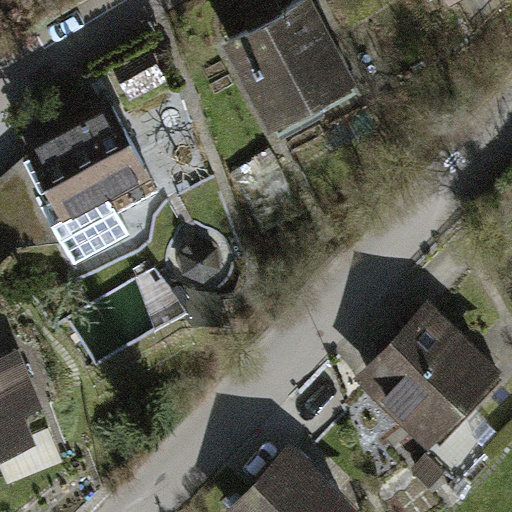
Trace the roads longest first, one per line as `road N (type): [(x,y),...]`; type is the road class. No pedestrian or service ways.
road 1 (residential): [(511,117),(134,511)]
road 2 (residential): [(140,0),(0,84)]
